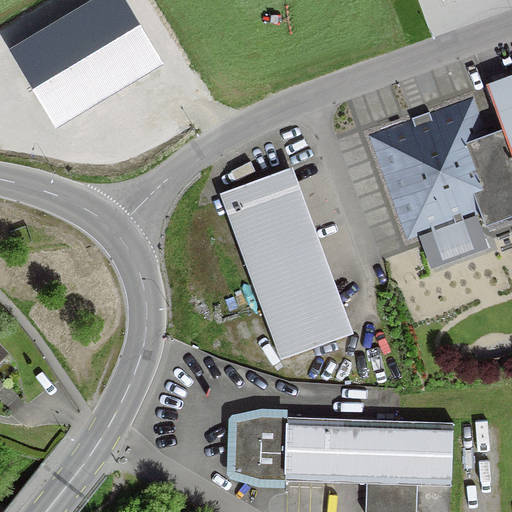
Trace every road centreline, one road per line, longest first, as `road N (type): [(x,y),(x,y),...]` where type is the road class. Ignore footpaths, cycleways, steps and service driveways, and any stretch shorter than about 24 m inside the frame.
road 1 (residential): [(511,31),(309,95),(209,145),(116,231)]
road 2 (secondary): [(96,439),(143,362),(150,319),(116,231)]
road 3 (residential): [(96,439),(223,511)]
road 4 (secondary): [(116,231),(51,192),(0,181)]
